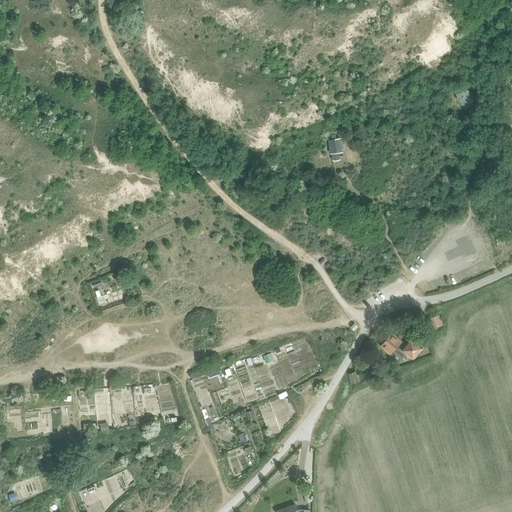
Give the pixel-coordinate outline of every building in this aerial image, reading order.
[(461,106),(473,99),(466,85),(453,92),(461,106)] [(339,153),(342,152),(341,138),(328,140),(329,154),(331,153),(332,161),(340,160),(339,153)] [(268,192),(259,200),(270,212),(279,203),(268,192)] [(428,319),(432,329),(441,325),(437,315),(428,319)] [(410,339),(404,345),(399,341),(399,340),(390,333),(379,346),(388,354),(390,352),(400,360),(405,354),(411,359),(420,348),(410,339)] [(347,374),(351,384),(357,382),(354,372),(347,374)] [(99,424),(100,431),(108,430),(107,423),(99,424)] [(74,493),(77,503),(83,502),(80,492),(74,493)] [(300,511),(297,502),(278,508),(279,511),(300,511)]
